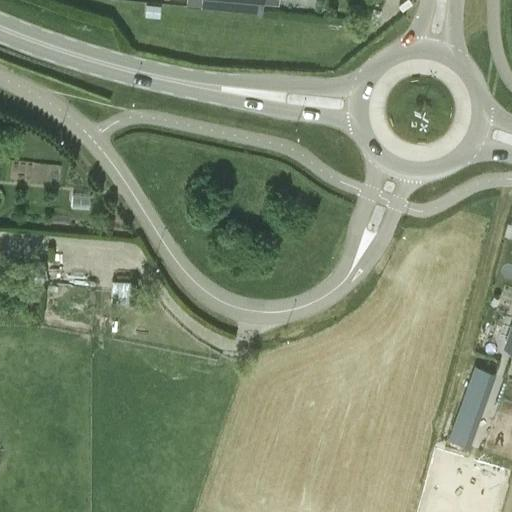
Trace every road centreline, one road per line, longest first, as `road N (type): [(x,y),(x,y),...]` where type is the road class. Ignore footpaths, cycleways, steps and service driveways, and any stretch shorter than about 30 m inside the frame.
road 1 (unclassified): [(388,203),(356,271),(328,300),(289,316),(249,315),(219,305),(173,267),(90,144),(0,79)]
road 2 (primary): [(360,108),(181,86),(0,29)]
